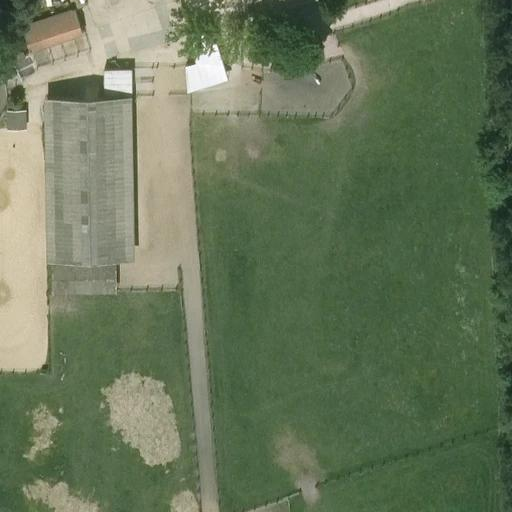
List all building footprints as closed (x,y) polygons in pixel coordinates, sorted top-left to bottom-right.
[(25,24),(34,53),(89,35),(79,6),(25,24)] [(190,66),(198,90),(233,80),(217,26),(191,33),(199,63),(190,66)] [(136,96),(48,97),(50,258),(137,257),(136,96)] [(27,108),(8,109),(9,129),(27,129),(27,108)] [(117,261),(53,263),(54,293),(118,291),(117,261)]
